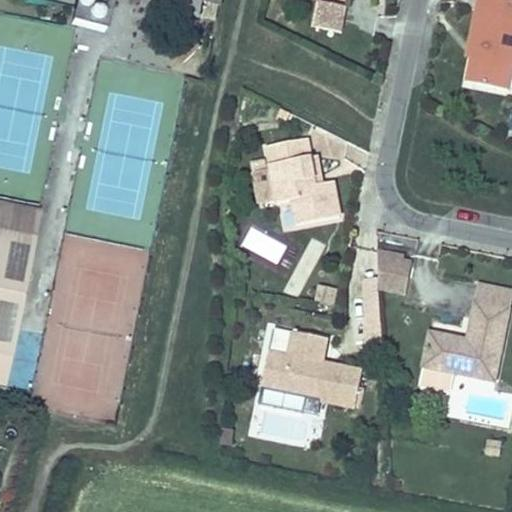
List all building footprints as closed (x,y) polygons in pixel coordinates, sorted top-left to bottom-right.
[(78,0),(76,9),(72,24),(104,33),(111,6),(89,0),(78,0)] [(146,0),(146,4),(199,15),(201,2),(207,3),(206,0),(219,0),(221,0),(146,0)] [(499,18),(502,0),(479,0),(467,58),(472,59),(481,14),(498,17),(499,18)] [(511,0),(502,0),(499,18),(481,14),(472,59),(467,83),(509,92),(511,79),(511,0)] [(348,8),(321,2),(316,27),(343,34),(348,8)] [(175,43),(184,55),(195,46),(186,35),(175,43)] [(317,186),(311,158),(308,140),(267,148),(278,205),(293,202),(298,226),(341,218),(334,183),(323,185),(317,186)] [(323,185),(318,157),(311,158),(317,186),(323,185)] [(266,161),(254,164),(255,171),(267,169),(266,161)] [(0,203),(0,388),(4,390),(40,211),(0,203)] [(250,226),(241,244),(277,263),(286,244),(250,226)] [(298,298),(325,244),(312,237),(284,291),(298,298)] [(358,277),(376,278),(378,251),(359,250),(358,277)] [(405,261),(378,256),(379,261),(404,267),(405,261)] [(379,261),(381,295),(405,300),(410,269),(404,267),(379,261)] [(511,300),(511,291),(480,285),(476,303),(510,310),(511,300)] [(334,291),(320,288),(318,302),(331,305),(334,291)] [(495,383),(510,310),(476,303),(468,342),(430,334),(423,368),(424,368),(420,388),(450,393),(453,374),(495,383)] [(383,344),(382,324),(366,325),(367,344),(383,344)] [(323,364),(316,362),(318,357),(324,358),(328,340),(294,333),(289,357),(269,353),(262,386),(323,399),(322,403),(356,410),(363,372),(323,364)] [(511,427),(511,415),(511,392),(456,385),(452,419),(511,427)] [(499,457),(503,433),(490,432),(486,455),(499,457)]
